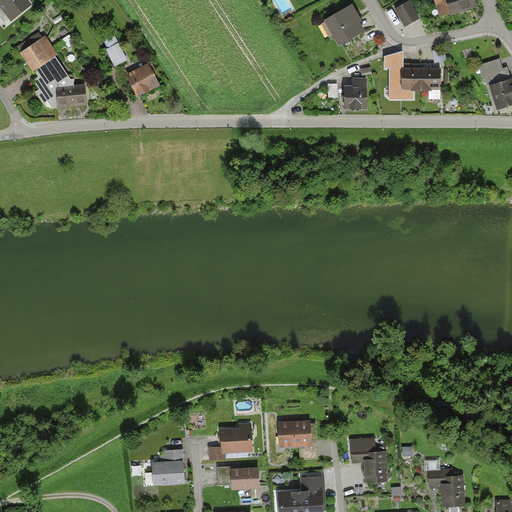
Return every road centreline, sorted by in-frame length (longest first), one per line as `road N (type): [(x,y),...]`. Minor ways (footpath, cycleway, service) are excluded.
road 1 (unclassified): [(24,132),(164,121),(511,123)]
road 2 (residential): [(369,0),(400,42),(493,22)]
